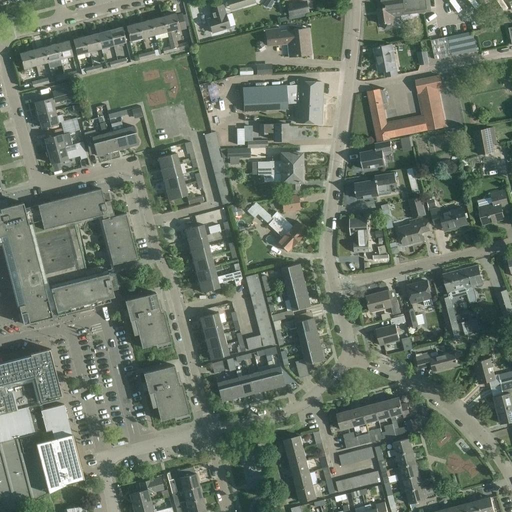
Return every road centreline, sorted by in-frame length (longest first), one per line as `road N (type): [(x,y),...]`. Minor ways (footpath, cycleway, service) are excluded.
road 1 (residential): [(208,430),(135,166),(37,184),(0,50)]
road 2 (residential): [(335,286),(326,251),(354,0)]
road 3 (residential): [(511,479),(460,411),(351,355)]
road 4 (residential): [(335,286),(511,244)]
road 5 (residential): [(137,449),(104,317),(69,326)]
road 6 (residential): [(208,430),(294,408),(351,355)]
road 7 (residential): [(69,326),(102,458)]
